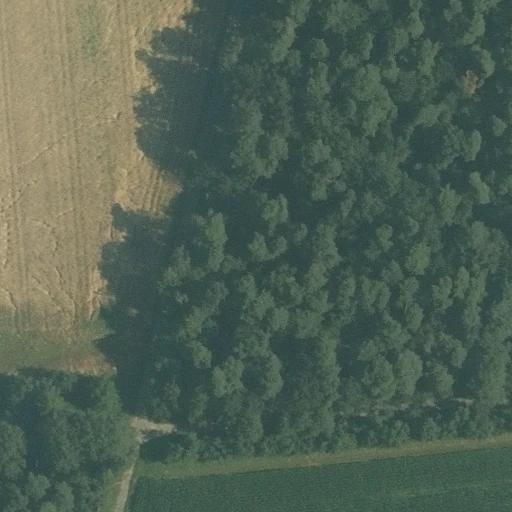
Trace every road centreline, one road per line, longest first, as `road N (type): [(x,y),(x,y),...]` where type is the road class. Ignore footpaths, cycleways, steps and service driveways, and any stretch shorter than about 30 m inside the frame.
road 1 (unclassified): [(140,432),(511,398)]
road 2 (unclassified): [(217,99),(511,327)]
road 3 (unclassified): [(217,99),(140,432)]
road 4 (unclassified): [(140,432),(0,444)]
